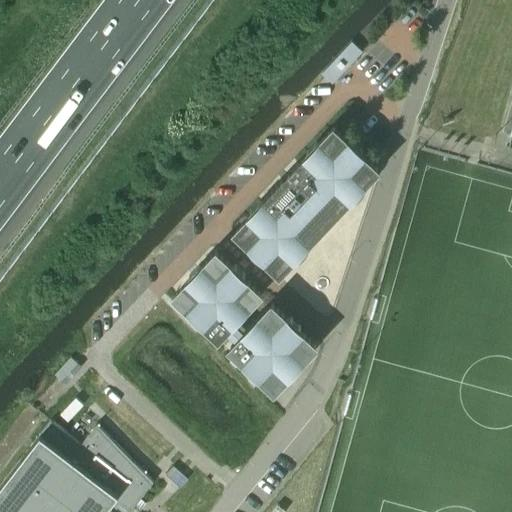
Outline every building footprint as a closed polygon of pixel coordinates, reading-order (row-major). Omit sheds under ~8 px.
[(350,141),(333,125),(317,142),(315,140),(306,150),(307,152),(261,202),(259,200),(249,210),(251,212),(235,229),(252,245),(250,247),(260,256),(262,254),(279,270),(295,253),(297,255),(307,245),(305,243),(321,226),(319,225),(322,222),(324,223),(325,221),(327,221),(328,221),(329,221),(330,220),(330,219),(331,218),(331,216),(332,214),(331,212),(334,209),(335,211),(351,194),(353,196),(363,186),(361,184),(377,167),(360,151),(362,149),(352,139),(350,141)] [(232,266),(215,250),(199,267),(198,265),(188,275),(190,277),(174,294),(191,310),(189,311),(199,321),(201,319),(218,335),(259,291),(242,275),(244,273),(234,264),(232,266)] [(288,318),(271,302),(230,346),(247,362),(245,364),(255,373),(257,372),(274,388),(290,371),(291,372),(301,362),(299,361),(315,344),(298,328),(300,326),(290,316),(288,318)] [(76,397),(60,413),(68,420),(84,404),(76,397)] [(81,443),(68,433),(50,419),(0,484),(0,511),(129,511),(134,507),(133,506),(153,480),(96,423),(81,443)] [(172,465),(165,474),(179,486),(179,487),(187,478),(186,478),(181,473),(178,470),(172,465)] [(282,511),(284,509),(276,503),(269,511),(282,511)]
